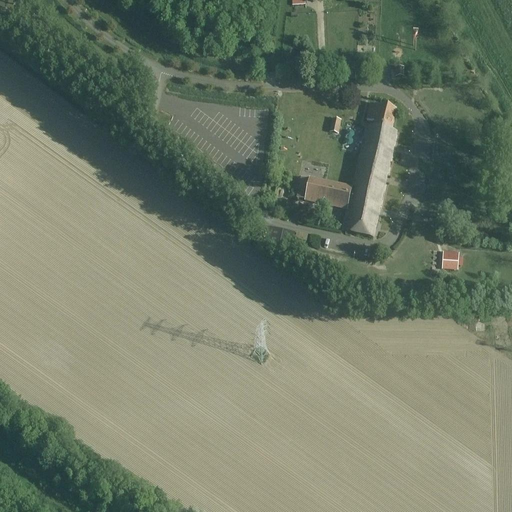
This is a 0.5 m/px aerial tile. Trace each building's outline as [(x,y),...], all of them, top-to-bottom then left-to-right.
[(373,239),(392,152),(396,132),(391,131),(396,111),(370,105),(366,121),(374,122),(373,127),(368,126),(354,191),(351,190),(351,188),(309,179),(309,180),(301,178),(296,199),(305,201),(305,202),(347,211),(347,208),(350,209),(345,233),(373,239)] [(338,134),(340,121),(332,120),(330,133),(338,134)] [(294,233),(270,228),(266,247),(290,253),(294,233)] [(443,254),(442,271),(458,272),(459,255),(443,254)] [(481,318),(473,319),(474,327),(482,326),(481,318)]
